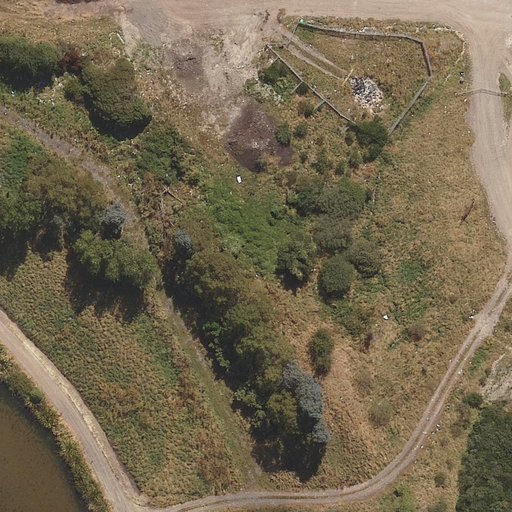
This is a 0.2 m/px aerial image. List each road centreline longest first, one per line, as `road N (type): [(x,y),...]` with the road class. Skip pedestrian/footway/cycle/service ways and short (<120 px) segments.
road 1 (track): [(323,511),(412,481),(464,366),(511,318)]
road 2 (track): [(0,327),(44,373),(132,511)]
road 3 (track): [(511,216),(495,129),(501,31),(511,17)]
